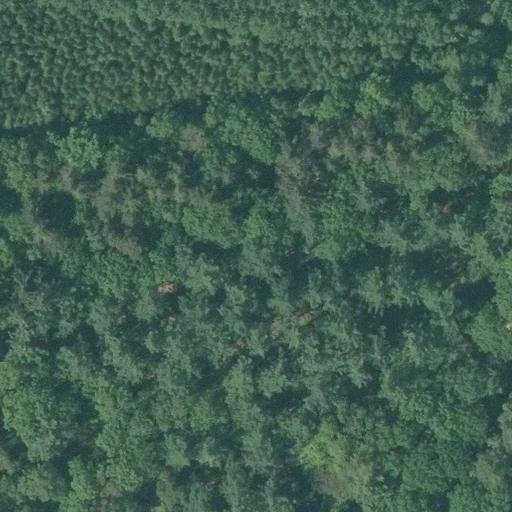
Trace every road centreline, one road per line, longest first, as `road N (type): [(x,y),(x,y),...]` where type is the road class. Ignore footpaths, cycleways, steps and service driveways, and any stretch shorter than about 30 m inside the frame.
road 1 (track): [(259,0),(511,32)]
road 2 (track): [(511,312),(409,511)]
